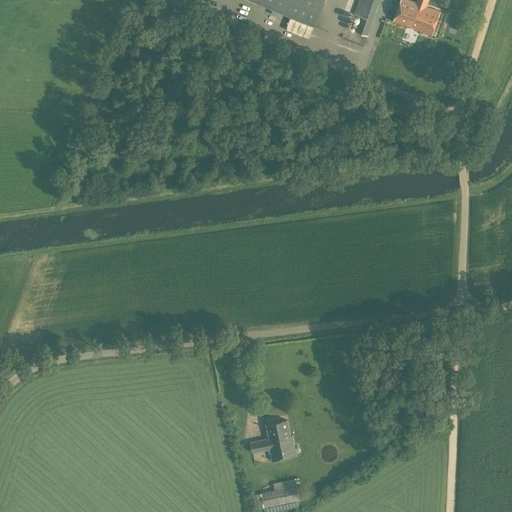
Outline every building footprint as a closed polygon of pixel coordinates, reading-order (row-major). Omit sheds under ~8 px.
[(252,0),(313,25),(323,0),(252,0)] [(379,0),(358,0),(354,14),(360,17),(355,31),(367,36),(379,0)] [(413,27),(422,0),(417,0),(416,3),(408,0),(400,0),(394,20),(413,27)] [(427,0),(422,0),(413,27),(432,34),(440,11),(426,6),(427,0)] [(266,424),(269,438),(251,442),(253,452),(270,449),(272,460),(296,455),(292,436),(290,436),(287,420),(266,424)] [(256,509),(299,500),(299,498),(303,497),(299,478),(273,483),(274,490),(253,494),(256,509)]
